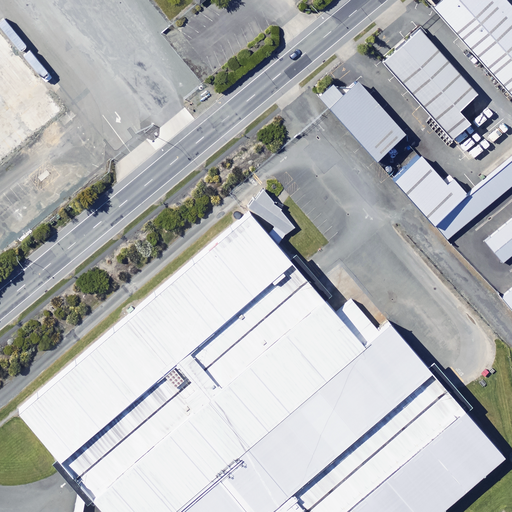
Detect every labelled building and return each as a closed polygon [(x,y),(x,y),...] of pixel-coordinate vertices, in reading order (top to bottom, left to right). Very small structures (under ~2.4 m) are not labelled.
[(207,0),(184,0),(194,11),(207,0)] [(511,5),(507,0),(435,0),(432,3),(511,93),(511,5)] [(0,22),(0,161),(22,143),(68,104),(0,22)] [(478,93),(418,26),(382,58),(452,136),(474,117),(464,106),(478,93)] [(405,132),(359,81),(331,105),(377,156),(405,132)] [(447,182),(422,153),(394,178),(435,225),(469,195),(452,177),(447,182)] [(511,159),(469,195),(435,225),(448,239),(511,185),(511,159)] [(170,511),(367,339),(254,211),(18,419),(100,511),(170,511)] [(511,219),(487,240),(505,263),(511,257),(511,219)] [(511,285),(502,294),(511,306),(511,285)] [(367,339),(170,511),(443,511),(507,456),(387,321),(367,339)]
